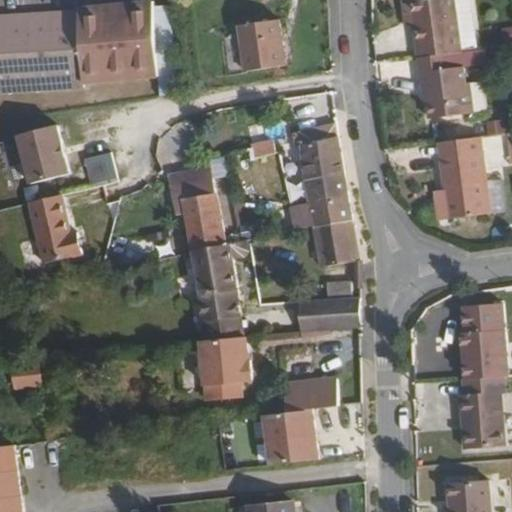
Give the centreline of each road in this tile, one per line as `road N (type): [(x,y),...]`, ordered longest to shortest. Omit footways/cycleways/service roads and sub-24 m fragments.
road 1 (residential): [(403,275),(365,144),(354,0)]
road 2 (unknown): [(356,86),(253,93),(115,145)]
road 3 (residential): [(394,511),(389,300),(403,275)]
